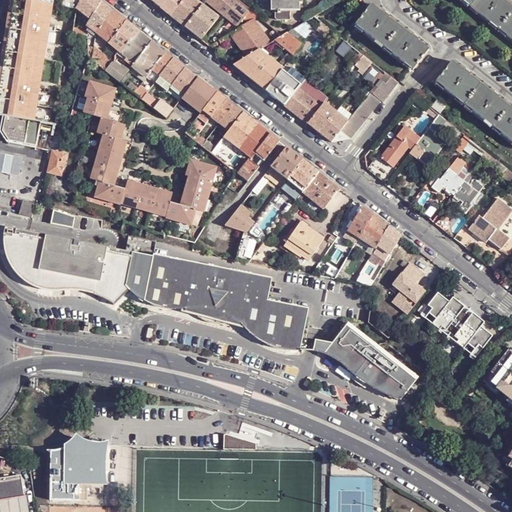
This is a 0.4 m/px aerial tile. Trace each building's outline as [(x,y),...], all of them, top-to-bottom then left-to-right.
[(23,0),(22,0),(10,0),(0,61),(0,98),(7,53),(14,15),(21,16),(23,0)] [(23,0),(21,16),(14,15),(7,53),(36,59),(38,50),(43,51),(52,6),(46,5),(23,0)] [(61,6),(78,10),(82,0),(62,0),(62,5),(61,6)] [(82,0),(78,10),(91,21),(101,3),(97,0),(82,0)] [(166,0),(161,7),(171,15),(183,0),(166,0)] [(187,27),(203,5),(197,0),(183,0),(171,15),(187,27)] [(224,14),(235,0),(207,0),(207,1),(224,14)] [(254,18),(259,15),(239,0),(235,0),(224,14),(238,26),(245,18),(249,22),(254,18)] [(303,0),(273,0),(274,12),(275,13),(276,21),(290,20),(291,15),(292,11),(300,10),(301,4),(303,3),(303,0)] [(465,0),(511,37),(511,3),(507,0),(465,0)] [(88,27),(97,33),(114,13),(101,3),(91,21),(88,27)] [(390,18),(382,11),(371,3),(355,24),(413,69),(429,49),(419,41),(410,33),(390,18)] [(203,39),(219,17),(203,5),(187,27),(191,31),(198,36),(203,39)] [(383,10),(382,11),(390,18),(390,16),(383,10)] [(97,33),(110,44),(126,22),(114,13),(97,33)] [(238,26),(224,14),(219,17),(203,39),(212,46),(225,37),(230,34),(239,28),(238,26)] [(259,50),(271,43),(254,18),(249,22),(239,28),(230,34),(247,58),(259,50)] [(126,22),(110,44),(120,51),(123,54),(139,33),(126,22)] [(410,33),(419,41),(420,39),(411,32),(410,33)] [(136,64),(152,43),(139,33),(123,54),(136,64)] [(301,44),(287,33),(283,36),(276,41),(293,54),(301,44)] [(225,37),(212,46),(213,47),(220,43),(222,45),(228,41),(225,37)] [(348,43),(343,39),(339,44),(344,48),(348,43)] [(136,64),(133,67),(146,78),(153,70),(166,54),(152,43),(136,64)] [(95,47),(93,60),(97,64),(104,54),(95,47)] [(265,89),(282,68),(259,50),(247,58),(235,66),(265,89)] [(33,74),(36,59),(7,53),(0,98),(0,115),(4,116),(24,119),(25,110),(30,111),(38,75),(33,74)] [(104,54),(97,64),(106,71),(114,64),(113,61),(104,54)] [(153,70),(161,77),(174,60),(166,54),(153,70)] [(41,60),(36,59),(33,74),(38,75),(41,60)] [(114,64),(106,71),(120,83),(129,71),(115,60),(116,62),(114,64)] [(173,86),(186,70),(174,60),(161,77),(173,86)] [(471,75),(462,68),(452,61),(435,81),(511,139),(511,106),(500,97),(491,91),(471,75)] [(463,66),(462,68),(471,75),(472,73),(463,66)] [(302,83),(282,68),(265,89),(285,105),(298,88),(302,83)] [(184,95),(197,78),(186,70),(173,86),(184,95)] [(382,79),(384,75),(381,72),(371,87),(374,89),(377,86),(380,81),(382,79)] [(398,82),(386,73),(384,75),(382,79),(394,88),(398,82)] [(157,82),(169,93),(173,86),(161,77),(157,82)] [(200,115),(204,111),(217,94),(211,89),(197,78),(184,95),(181,100),(200,115)] [(394,88),(382,79),(380,81),(377,86),(388,96),(394,88)] [(130,81),(125,86),(128,88),(134,94),(136,91),(138,88),(130,81)] [(304,81),(302,83),(298,88),(285,105),(302,118),(309,123),(321,107),(325,102),(328,100),(304,81)] [(103,119),(107,120),(116,90),(91,83),(86,98),(89,99),(84,114),(103,119)] [(141,85),(138,88),(136,91),(134,94),(143,100),(147,95),(149,92),(144,87),(141,85)] [(374,89),(349,121),(342,130),(351,138),(381,100),(384,102),(388,96),(377,86),(374,89)] [(492,89),(491,91),(500,97),(501,95),(492,89)] [(204,111),(212,117),(225,100),(217,94),(204,111)] [(147,95),(143,100),(155,110),(159,104),(147,95)] [(441,113),(446,106),(438,99),(433,106),(441,113)] [(220,123),(233,107),(225,100),(212,117),(220,123)] [(166,118),(173,110),(162,101),(159,104),(155,110),(166,118)] [(321,107),(309,123),(320,133),(337,112),(325,102),(321,107)] [(230,131),(243,114),(233,107),(220,123),(230,131)] [(440,115),(431,108),(427,114),(436,121),(440,115)] [(337,112),(320,133),(333,142),(342,130),(349,121),(337,112)] [(213,153),(236,172),(239,174),(250,160),(257,152),(270,135),(243,114),(230,131),(223,140),(213,153)] [(413,149),(411,152),(419,159),(428,166),(448,141),(437,133),(443,126),(458,138),(462,133),(440,115),(436,121),(421,139),(416,145),(413,149)] [(42,124),(4,116),(1,132),(10,142),(26,144),(37,147),(42,124)] [(107,120),(103,119),(98,134),(104,136),(121,140),(125,125),(107,120)] [(378,156),(367,169),(386,183),(396,171),(393,168),(409,146),(413,149),(416,145),(421,139),(405,126),(381,158),(378,156)] [(186,133),(194,139),(197,136),(188,130),(186,133)] [(194,139),(202,146),(206,141),(199,134),(197,136),(194,139)] [(266,159),(279,143),(270,135),(257,152),(266,159)] [(121,140),(104,136),(92,180),(101,183),(114,186),(127,142),(121,140)] [(202,146),(213,153),(223,140),(219,137),(212,145),(206,141),(202,146)] [(469,137),(466,141),(474,149),(476,146),(474,145),(476,143),(469,137)] [(26,144),(10,142),(8,155),(0,154),(0,191),(17,195),(26,144)] [(266,159),(265,160),(273,166),(287,148),(279,143),(266,159)] [(487,152),(481,146),(477,151),(484,156),(487,152)] [(288,180),(303,160),(287,148),(273,166),(272,168),(288,180)] [(62,177),(67,155),(53,151),(47,174),(62,177)] [(493,156),(487,152),(484,156),(489,161),(493,156)] [(454,194),(464,180),(458,175),(468,164),(459,157),(450,168),(441,179),(440,177),(433,187),(440,192),(444,186),(447,189),(446,190),(451,195),(453,193),(454,194)] [(260,167),(250,160),(239,174),(248,182),(260,167)] [(319,173),(303,160),(288,180),(303,192),(319,173)] [(509,168),(497,160),(494,164),(493,164),(504,174),(505,173),(509,168)] [(183,206),(197,210),(205,213),(218,169),(192,162),(188,177),(191,177),(183,206)] [(340,190),(319,173),(303,192),(325,209),(339,191),(340,190)] [(270,182),(265,178),(254,192),(259,196),(270,182)] [(473,178),(469,184),(480,192),(484,187),(473,178)] [(469,184),(464,180),(454,194),(455,196),(454,197),(459,201),(460,199),(464,202),(459,208),(467,213),(474,204),(472,202),(480,192),(469,184)] [(114,186),(101,183),(96,198),(121,206),(122,204),(168,217),(167,218),(193,225),(197,210),(183,206),(172,203),(174,195),(128,182),(126,189),(114,186)] [(412,188),(404,198),(412,204),(420,193),(412,188)] [(480,215),(460,242),(468,247),(478,235),(487,242),(490,239),(511,208),(511,207),(500,198),(484,218),(480,215)] [(23,201),(19,215),(30,218),(34,207),(35,204),(23,201)] [(432,205),(425,214),(430,218),(438,209),(432,205)] [(237,211),(249,220),(252,215),(241,207),(237,211)] [(359,238),(373,215),(362,207),(348,231),(359,238)] [(511,211),(511,208),(490,239),(500,247),(502,248),(510,238),(499,229),(511,211)] [(246,233),(253,224),(249,220),(237,211),(226,225),(243,232),(245,232),(246,233)] [(73,229),(74,216),(52,214),(51,227),(73,229)] [(378,246),(389,227),(373,215),(359,238),(376,249),(378,246)] [(446,215),(439,225),(449,232),(456,222),(446,215)] [(301,222),(286,244),(304,255),(305,254),(312,259),(326,238),(301,222)] [(226,225),(223,229),(242,237),(243,232),(226,225)] [(142,301),(151,255),(3,227),(1,237),(1,241),(5,241),(6,250),(9,259),(15,271),(18,274),(25,280),(33,285),(41,288),(50,289),(68,288),(77,288),(90,291),(89,295),(94,296),(100,299),(104,301),(113,306),(127,291),(130,293),(135,298),(141,301),(142,301)] [(401,237),(389,227),(378,246),(390,255),(401,237)] [(223,229),(217,243),(236,251),(242,237),(223,229)] [(355,245),(359,238),(348,231),(344,238),(355,245)] [(236,261),(240,262),(249,242),(243,238),(236,261)] [(304,255),(286,244),(285,243),(281,248),(300,261),(304,255)] [(272,277),(152,253),(142,301),(147,303),(159,308),(175,310),(179,310),(186,309),(240,321),(245,328),(252,334),(260,339),(271,345),(278,348),(300,351),(303,338),(309,307),(268,299),(272,277)] [(497,254),(488,263),(490,265),(496,269),(504,261),(497,254)] [(334,271),(338,273),(343,266),(338,263),(334,271)] [(410,263),(394,282),(402,288),(400,291),(397,295),(404,301),(398,307),(407,314),(425,292),(414,284),(422,274),(410,263)] [(356,283),(360,284),(366,274),(362,272),(356,283)] [(394,282),(392,285),(400,291),(402,288),(394,282)] [(437,291),(427,305),(431,308),(427,313),(434,319),(430,324),(438,329),(440,326),(446,331),(451,324),(455,319),(461,311),(464,306),(459,302),(452,296),(449,300),(437,291)] [(397,295),(391,302),(398,307),(404,301),(397,295)] [(462,302),(459,302),(464,306),(461,311),(468,316),(472,312),(478,317),(476,313),(473,309),(468,305),(466,303),(462,302)] [(427,305),(418,314),(423,318),(427,313),(431,308),(427,305)] [(478,317),(472,312),(468,316),(462,324),(457,330),(453,336),(457,340),(455,343),(462,349),(467,344),(474,350),(478,344),(482,347),(492,335),(481,326),(484,322),(478,317)] [(462,324),(455,319),(451,324),(457,330),(462,324)] [(332,343),(315,340),(313,351),(318,352),(326,354),(334,358),(338,361),(343,365),(348,370),(354,374),(360,379),(366,383),(373,386),(379,390),(385,392),(391,395),(402,399),(418,377),(346,324),(332,343)] [(446,331),(440,326),(438,329),(437,331),(440,335),(442,337),(447,341),(451,343),(455,343),(457,340),(453,336),(446,331)] [(315,340),(303,338),(300,351),(308,350),(313,351),(315,340)] [(482,347),(478,344),(474,350),(470,356),(474,358),(482,347)] [(500,370),(493,379),(500,385),(499,386),(500,387),(510,394),(511,395),(511,454),(511,456),(511,347),(510,346),(495,366),(500,370)] [(500,370),(494,366),(482,383),(496,392),(500,387),(499,386),(500,385),(493,379),(500,370)] [(61,446),(61,448),(66,445),(69,442),(71,439),(81,445),(100,445),(100,484),(105,484),(103,479),(102,467),(104,451),(106,440),(94,441),(84,441),(78,438),(73,435),(71,434),(69,438),(66,441),(61,445),(61,446)] [(52,451),(47,452),(47,501),(77,501),(77,484),(100,484),(100,445),(81,445),(71,439),(69,442),(66,445),(61,448),(52,451)] [(0,481),(0,504),(24,501),(20,478),(0,481)] [(24,501),(0,504),(0,511),(27,511),(25,501),(24,501)]
